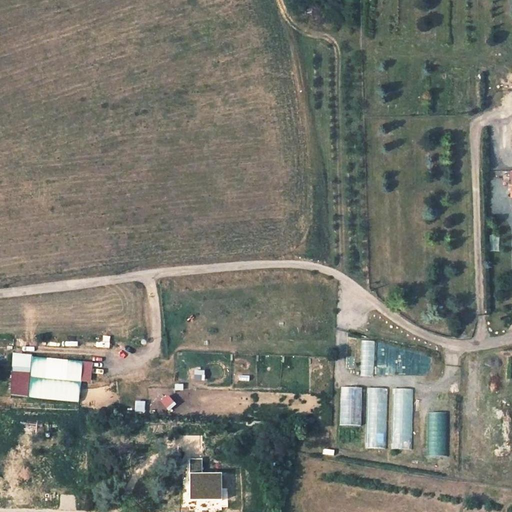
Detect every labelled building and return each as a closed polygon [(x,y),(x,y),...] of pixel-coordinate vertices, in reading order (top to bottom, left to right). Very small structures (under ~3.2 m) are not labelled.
[(55,358),(33,356),(31,377),(54,379),(55,360),(55,358)] [(83,362),(55,360),(54,379),(81,382),(83,362)] [(54,379),(31,377),(29,399),(80,403),(81,382),(54,379)] [(363,388),(342,388),(341,425),(362,425),(363,388)] [(367,388),(367,448),(386,448),(387,388),(367,388)] [(413,388),(393,388),(392,449),(412,449),(413,388)] [(168,394),(161,401),(168,410),(176,403),(168,394)] [(428,412),(428,455),(448,455),(448,412),(428,412)] [(203,476),(202,459),(187,461),(189,475),(190,475),(192,501),(211,499),(223,498),(220,474),(203,476)] [(278,465),(271,463),(270,470),(277,472),(278,465)]
